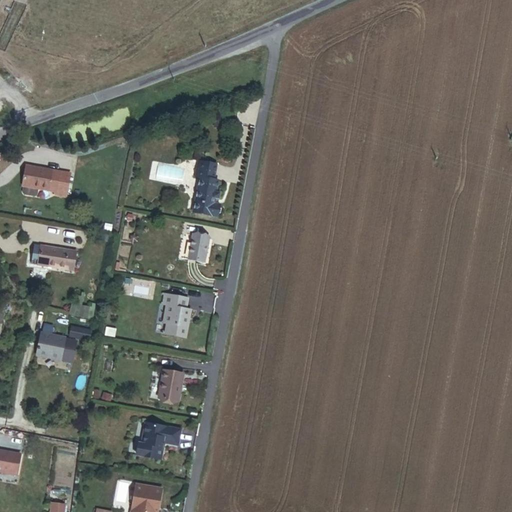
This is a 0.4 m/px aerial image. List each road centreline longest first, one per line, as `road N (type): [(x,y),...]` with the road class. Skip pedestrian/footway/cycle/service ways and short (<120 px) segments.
road 1 (unclassified): [(144,82),(327,0)]
road 2 (residential): [(0,137),(144,82)]
